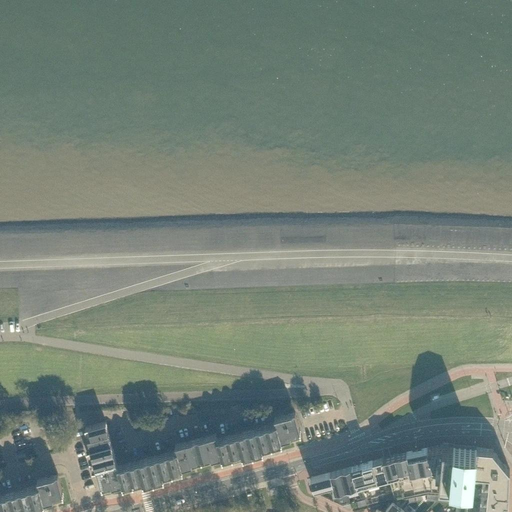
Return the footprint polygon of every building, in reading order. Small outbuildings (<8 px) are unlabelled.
[(275,416),(276,421),(281,438),(291,436),(292,436),(291,432),(301,429),(296,410),(275,416)] [(90,457),(115,450),(106,420),(86,426),(91,445),(88,446),(90,457)] [(281,438),(276,421),(246,430),(254,453),(264,451),(263,447),(272,444),(272,445),(273,444),(272,441),(281,438)] [(246,430),(246,429),(218,437),(223,454),(232,452),(233,455),(234,455),(243,453),(244,456),(254,453),(246,430)] [(223,454),(218,437),(217,432),(196,438),(201,456),(211,454),(212,458),(213,457),(223,454)] [(196,438),(176,443),(177,449),(182,466),(192,463),(193,463),(192,459),(201,456),(196,438)] [(478,443),(443,440),(427,444),(428,447),(432,467),(441,467),(439,481),(473,484),(475,472),(477,446),(478,443)] [(507,511),(508,506),(508,503),(509,503),(509,501),(509,491),(509,488),(509,484),(509,481),(510,481),(510,468),(493,448),(490,447),(487,447),(477,446),(475,472),(489,474),(488,483),(485,482),(485,487),(488,488),(487,498),(484,497),(483,502),(486,503),(485,511),(507,511)] [(418,449),(417,449),(419,458),(421,466),(421,468),(421,469),(432,467),(428,447),(422,448),(418,449)] [(182,466),(177,449),(149,456),(155,477),(173,472),(174,472),(173,468),(182,466)] [(413,450),(407,451),(409,461),(410,468),(411,470),(411,471),(421,469),(421,468),(421,466),(419,458),(417,449),(416,449),(413,450)] [(123,482),(119,465),(115,450),(90,457),(93,467),(97,466),(102,484),(111,481),(112,485),(114,485),(113,484),(123,482)] [(407,451),(396,453),(399,466),(400,470),(400,472),(400,473),(411,471),(411,470),(410,468),(409,461),(407,451)] [(390,455),(384,456),(390,476),(396,474),(400,473),(400,472),(400,470),(399,466),(396,453),(390,455)] [(134,482),(155,477),(149,456),(119,465),(123,482),(133,479),(134,483),(135,483),(134,482)] [(374,459),(372,460),(378,479),(389,476),(390,476),(384,456),(377,459),(374,459)] [(363,462),(362,463),(368,482),(378,479),(372,460),(367,461),(363,462)] [(362,463),(352,465),(358,485),(359,489),(358,485),(368,482),(362,463)] [(343,468),(341,468),(346,488),(348,493),(359,489),(358,485),(352,465),(346,467),(343,468)] [(337,470),(329,472),(333,483),(335,491),(346,488),(347,493),(348,493),(346,488),(341,468),(340,469),(337,470)] [(314,476),(311,477),(314,488),(333,483),(329,472),(314,476)] [(54,498),(55,498),(54,494),(63,492),(58,473),(38,478),(39,483),(44,501),(54,498)] [(35,507),(36,507),(35,503),(44,501),(39,483),(10,491),(16,511),(26,511),(26,509),(35,507)] [(16,511),(10,491),(0,494),(0,511),(16,511)] [(383,511),(377,508),(373,511),(399,511),(401,510),(403,507),(393,500),(384,511),(383,511)]
